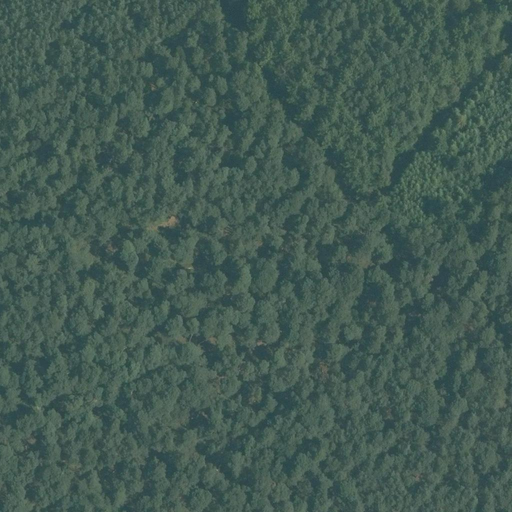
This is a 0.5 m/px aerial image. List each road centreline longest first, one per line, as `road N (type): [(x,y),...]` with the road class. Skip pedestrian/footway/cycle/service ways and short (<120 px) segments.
road 1 (track): [(0,360),(84,335),(170,276),(276,260),(356,215)]
road 2 (track): [(0,139),(227,11),(252,11),(270,0)]
road 3 (track): [(274,384),(329,371),(451,317),(511,267)]
road 4 (track): [(221,0),(277,101),(359,212)]
road 5 (track): [(356,215),(511,47)]
road 6 (track): [(274,384),(316,261),(356,215)]
road 7 (track): [(173,511),(274,384)]
road 8 (track): [(382,191),(511,240)]
